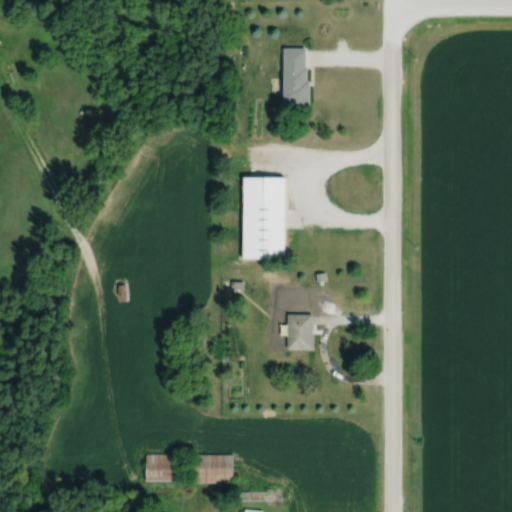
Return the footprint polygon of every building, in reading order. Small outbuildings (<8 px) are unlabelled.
[(286,104),(312,104),(312,47),(286,47),(286,104)] [(289,259),(289,175),(246,175),(246,259),(289,259)] [(289,350),(315,350),(315,314),(289,314),(289,350)] [(183,454),(149,454),(149,481),(183,481),(183,454)] [(196,481),(221,481),(221,469),(228,469),(228,456),(196,456),(196,481)]
